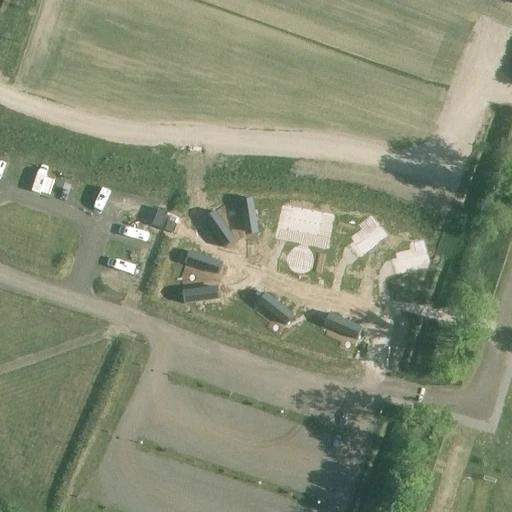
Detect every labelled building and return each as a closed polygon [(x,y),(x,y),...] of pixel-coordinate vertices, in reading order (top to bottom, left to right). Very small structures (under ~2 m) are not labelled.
[(258,235),(259,235),(253,200),(241,202),(246,233),(257,231),(258,235)] [(319,237),(324,215),(328,216),(328,215),(291,208),(287,231),(319,237)] [(153,226),(162,230),(168,214),(159,210),(153,226)] [(225,249),(226,249),(224,245),(234,238),(215,213),(205,220),(225,249)] [(169,222),(166,231),(174,234),(177,226),(169,222)] [(359,258),(360,259),(388,237),(380,227),(355,246),(362,256),(359,258)] [(223,265),(224,264),(190,253),(186,265),(215,275),(219,264),(223,265)] [(427,254),(397,263),(400,274),(396,275),(396,276),(430,267),(427,254)] [(220,299),(216,300),(214,288),(183,292),(185,305),(220,300),(220,299)] [(265,295),(269,297),(261,307),(286,326),(294,316),(266,294),(265,295)] [(330,315),(329,315),(333,317),(329,328),(357,341),(363,329),(330,315)]
